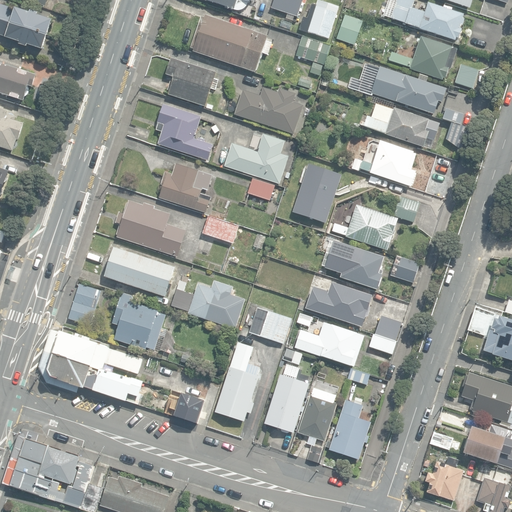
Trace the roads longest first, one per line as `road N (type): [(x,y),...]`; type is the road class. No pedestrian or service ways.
road 1 (secondary): [(136,0),(0,398)]
road 2 (residential): [(381,511),(511,118)]
road 3 (tertiary): [(381,511),(0,398)]
